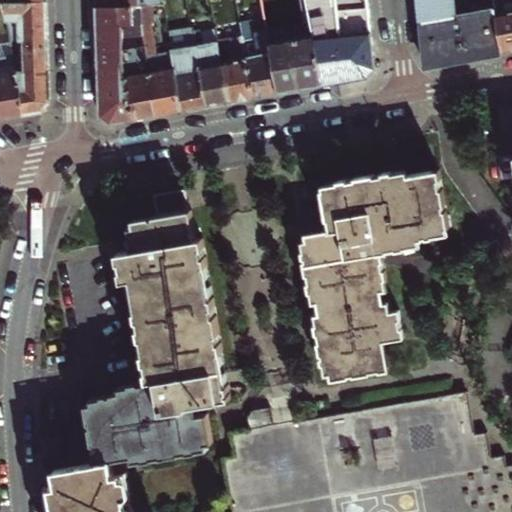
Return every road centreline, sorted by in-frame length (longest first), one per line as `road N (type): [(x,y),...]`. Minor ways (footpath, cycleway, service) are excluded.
road 1 (residential): [(55,160),(14,364),(22,511)]
road 2 (residential): [(404,93),(80,155)]
road 3 (residential): [(76,0),(80,155)]
